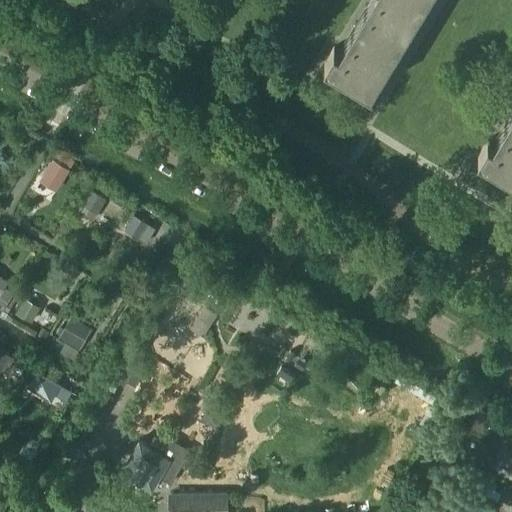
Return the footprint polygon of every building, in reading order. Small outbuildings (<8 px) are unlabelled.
[(373,0),(343,52),(333,46),(324,62),(370,89),(423,0),(373,0)] [(511,118),(496,144),(487,139),(477,154),(511,175),(511,118)] [(54,189),(63,173),(48,164),(39,180),(54,189)] [(93,220),(106,198),(91,190),(78,212),(93,220)] [(137,239),(146,223),(131,214),(121,230),(137,239)] [(31,322),(40,306),(23,296),(14,313),(31,322)] [(71,316),(58,337),(78,349),(91,328),(71,316)] [(0,370),(1,371),(10,355),(0,348),(0,370)] [(43,396),(53,380),(36,370),(27,386),(43,396)] [(415,422),(426,403),(409,393),(398,413),(415,422)] [(29,437),(25,444),(34,449),(38,442),(29,437)] [(150,484),(166,458),(160,455),(166,446),(159,441),(154,449),(139,440),(133,450),(114,439),(109,448),(110,449),(105,458),(122,469),(122,468),(150,484)] [(44,511),(60,511),(69,499),(52,488),(39,508),(44,511)] [(162,511),(222,511),(223,494),(162,495),(162,511)]
